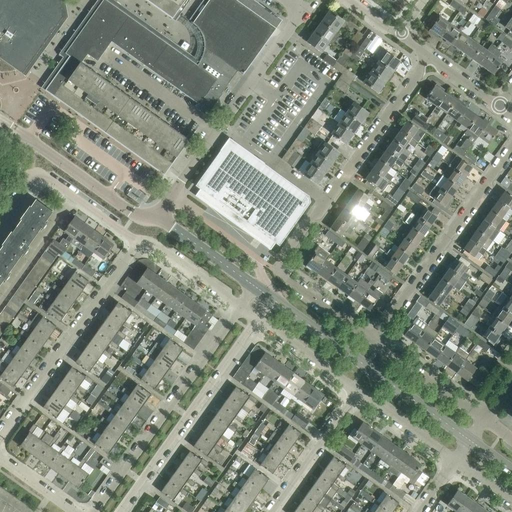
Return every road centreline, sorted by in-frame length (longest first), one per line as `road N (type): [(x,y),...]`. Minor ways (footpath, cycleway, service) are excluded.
road 1 (residential): [(369,338),(273,270),(426,54)]
road 2 (unclassified): [(157,215),(309,0)]
road 3 (residential): [(239,302),(92,511)]
road 4 (unclassified): [(470,439),(271,297)]
road 5 (residential): [(0,437),(138,242)]
road 6 (residential): [(120,511),(257,316)]
road 7 (residential): [(511,148),(369,338)]
road 8 (unclassified): [(157,215),(128,208),(27,138)]
road 9 (residential): [(271,511),(356,389)]
road 10 (residential): [(483,421),(369,338)]
road 11 (residential): [(458,459),(356,389)]
road 12 (residential): [(0,297),(71,196)]
road 13 (residential): [(356,389),(257,316)]
